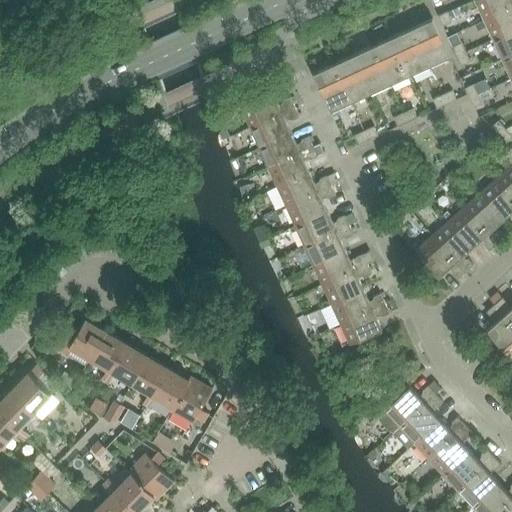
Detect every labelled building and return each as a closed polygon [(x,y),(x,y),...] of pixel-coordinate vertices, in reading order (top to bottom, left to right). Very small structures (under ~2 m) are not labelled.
[(511,0),(475,0),(484,19),(511,6),(511,0)] [(511,6),(484,19),(493,39),(511,30),(511,6)] [(438,15),(445,29),(454,25),(447,11),(438,15)] [(412,27),(430,67),(451,58),(432,18),(412,27)] [(412,27),(392,36),(410,76),(430,67),(412,27)] [(511,30),(493,39),(502,59),(511,53),(511,30)] [(373,46),(391,85),(410,76),(392,36),(373,46)] [(452,46),(457,56),(466,52),(461,42),(452,46)] [(373,46),(353,55),(371,94),(391,85),(373,46)] [(466,52),(457,56),(461,65),(470,61),(466,52)] [(511,53),(502,59),(511,78),(511,77),(511,53)] [(333,64),(352,103),(371,94),(353,55),(333,64)] [(352,103),(333,64),(313,73),(331,113),(352,103)] [(464,88),(469,98),(478,93),(473,84),(464,88)] [(442,94),(446,104),(456,99),(452,90),(442,94)] [(241,106),(250,127),(282,112),(273,91),(241,106)] [(478,93),(469,98),(473,107),(483,103),(478,93)] [(446,104),(442,94),(432,99),(437,108),(446,104)] [(282,103),(286,111),(295,106),(291,97),(284,100),(282,103)] [(295,106),(286,111),(289,118),(293,119),(300,116),(295,106)] [(403,112),(407,122),(417,117),(413,108),(403,112)] [(250,127),(259,147),(291,132),(282,112),(250,127)] [(393,117),(397,126),(407,122),(403,112),(393,117)] [(491,127),(498,135),(505,128),(498,120),(491,127)] [(364,130),(368,140),(378,135),(373,126),(364,130)] [(511,135),(505,128),(498,135),(505,143),(511,136),(511,135)] [(368,140),(364,130),(354,135),(358,144),(368,140)] [(291,132),(259,147),(268,166),(300,151),(291,132)] [(300,142),(304,150),(313,146),(309,136),(302,139),(300,142)] [(313,146),(304,150),(307,157),(311,159),(318,155),(313,146)] [(268,166),(277,186),(309,171),(300,151),(268,166)] [(511,163),(497,177),(511,194),(511,163)] [(309,171),(277,186),(286,205),(318,191),(309,171)] [(318,181),(322,189),(331,185),(327,175),(320,178),(318,181)] [(511,194),(497,177),(481,191),(504,218),(511,210),(511,194)] [(331,185),(322,189),(326,197),(329,198),(336,195),(331,185)] [(318,191),(286,205),(295,225),(327,210),(318,191)] [(504,218),(481,191),(465,206),(488,232),(504,218)] [(488,232),(465,206),(448,220),(472,247),(488,232)] [(295,225),(304,245),(336,230),(327,210),(295,225)] [(337,221),(340,228),(349,224),(345,214),(338,217),(337,221)] [(448,220),(432,235),(456,261),(472,247),(448,220)] [(349,224),(340,228),(344,236),(347,237),(354,234),(349,224)] [(336,230),(304,245),(314,264),(346,250),(336,230)] [(491,235),(497,243),(505,236),(501,230),(497,230),(491,235)] [(456,261),(432,235),(415,250),(439,276),(456,261)] [(497,243),(491,235),(484,241),(484,244),(489,250),(497,243)] [(346,250),(314,264),(323,284),(355,269),(346,250)] [(358,268),(367,263),(374,260),(370,250),(356,257),(355,260),(358,268)] [(458,264),(465,272),(473,264),(468,259),(465,258),(458,264)] [(367,263),(358,268),(362,275),(365,276),(372,273),(367,263)] [(465,272),(458,264),(452,270),(452,273),(457,279),(465,272)] [(323,284),(332,304),(364,289),(355,269),(323,284)] [(364,289),(332,304),(341,323),(373,309),(364,289)] [(373,299),(376,307),(385,303),(381,293),(374,296),(373,299)] [(494,304),(501,312),(507,306),(508,303),(502,297),(494,304)] [(385,303),(376,307),(380,315),(383,316),(390,312),(385,303)] [(501,312),(494,304),(486,311),(491,317),(495,317),(501,312)] [(373,309),(341,323),(350,344),(382,329),(373,309)] [(511,354),(511,323),(504,315),(487,330),(510,356),(511,354)] [(69,323),(54,347),(68,355),(72,347),(90,358),(107,330),(85,318),(79,329),(69,323)] [(108,368),(111,370),(127,343),(107,330),(90,358),(108,368)] [(115,372),(132,382),(148,355),(127,343),(111,370),(115,372)] [(149,393),(152,395),(169,367),(148,355),(132,382),(149,393)] [(29,371),(37,379),(43,372),(36,365),(29,371)] [(156,397),(173,406),(173,407),(189,379),(169,367),(152,395),(156,397)] [(115,372),(111,370),(108,368),(102,378),(109,383),(115,372)] [(37,379),(29,371),(12,389),(35,411),(52,394),(37,379)] [(173,407),(173,406),(171,410),(192,422),(196,416),(201,408),(212,388),(191,376),(189,379),(173,407)] [(422,394),(428,400),(436,393),(428,385),(423,390),(422,394)] [(384,409),(399,426),(425,402),(410,386),(384,409)] [(12,389),(0,401),(0,410),(18,429),(21,426),(35,411),(12,389)] [(156,397),(152,395),(149,393),(143,403),(150,407),(156,397)] [(436,393),(428,400),(434,406),(437,406),(443,401),(436,393)] [(110,409),(119,414),(124,405),(115,400),(110,409)] [(399,426),(414,442),(440,418),(425,402),(399,426)] [(201,408),(196,416),(204,421),(209,412),(201,408)] [(119,414),(110,409),(105,418),(114,423),(119,414)] [(0,444),(1,446),(15,432),(18,429),(0,410),(0,444)] [(457,431),(465,424),(457,417),(452,421),(452,425),(457,431)] [(414,442),(429,458),(454,434),(440,418),(414,442)] [(463,438),(466,438),(472,432),(465,424),(457,431),(463,438)] [(21,426),(18,429),(15,432),(24,440),(29,434),(21,426)] [(429,458),(443,474),(469,450),(454,434),(429,458)] [(91,448),(99,455),(106,448),(99,441),(91,448)] [(481,457),(487,463),(494,456),(487,448),(481,453),(481,457)] [(443,474),(458,490),(484,466),(469,450),(443,474)] [(151,457),(158,464),(164,458),(157,451),(151,457)] [(128,471),(131,473),(154,495),(156,498),(174,480),(158,464),(151,457),(146,453),(128,471)] [(487,463),(492,469),(496,469),(501,464),(494,456),(487,463)] [(498,482),(484,466),(458,490),(473,506),(498,482)] [(34,478),(41,485),(48,478),(41,470),(34,478)] [(137,511),(154,495),(131,473),(117,487),(114,490),(137,511)] [(27,485),(34,492),(41,485),(34,478),(27,485)] [(48,478),(41,485),(48,492),(55,485),(48,478)] [(103,484),(112,493),(114,490),(117,487),(109,478),(103,484)] [(473,506),(478,511),(497,511),(511,498),(511,496),(498,482),(473,506)] [(48,492),(41,485),(34,492),(41,499),(48,492)] [(112,493),(98,507),(102,511),(137,511),(114,490),(112,493)] [(511,511),(511,498),(497,511),(511,511)]
